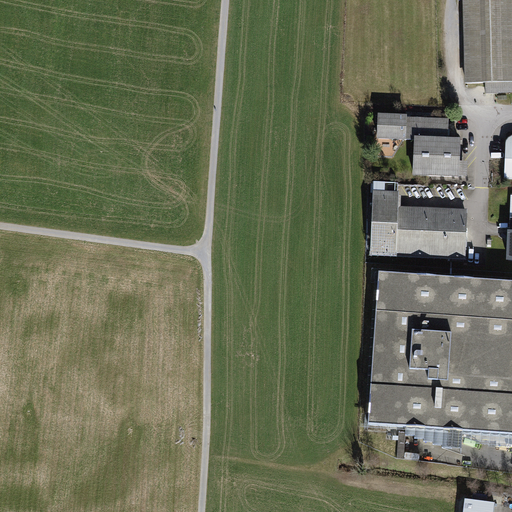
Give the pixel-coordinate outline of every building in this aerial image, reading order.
[(511,0),(462,0),(465,87),(511,85),(511,0)] [(449,120),(377,115),(375,144),(411,146),(409,178),(469,181),(470,163),(461,163),(462,140),(448,139),(449,120)] [(418,258),(421,208),(403,207),(404,194),(372,192),(368,256),(418,258)] [(470,210),(421,208),(418,258),(467,261),(470,210)] [(511,282),(378,274),(367,426),(511,436),(511,282)] [(494,511),(496,505),(463,501),(462,511),(494,511)]
